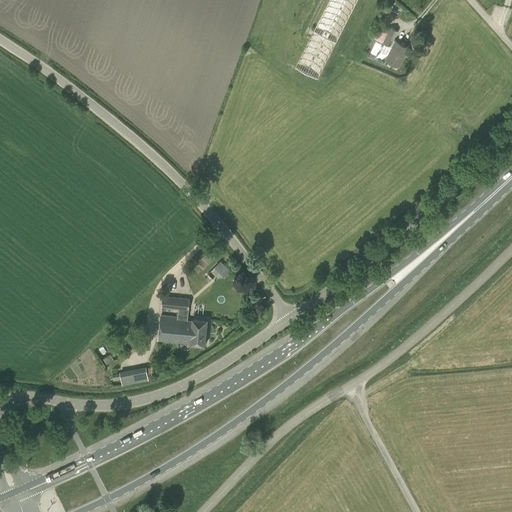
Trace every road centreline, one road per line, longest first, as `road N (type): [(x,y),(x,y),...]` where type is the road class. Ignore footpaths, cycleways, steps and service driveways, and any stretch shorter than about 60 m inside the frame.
road 1 (primary): [(503,185),(260,364),(14,493)]
road 2 (primary): [(193,449),(357,323),(503,185)]
road 3 (unclassified): [(204,511),(273,438),(410,340),(511,248)]
road 4 (unclassified): [(293,314),(208,211),(137,142),(0,41)]
road 5 (unclassified): [(0,409),(25,398),(103,403),(173,387),(293,314)]
road 6 (unclassified): [(293,314),(424,212),(511,126)]
road 7 (primary): [(77,511),(193,449)]
